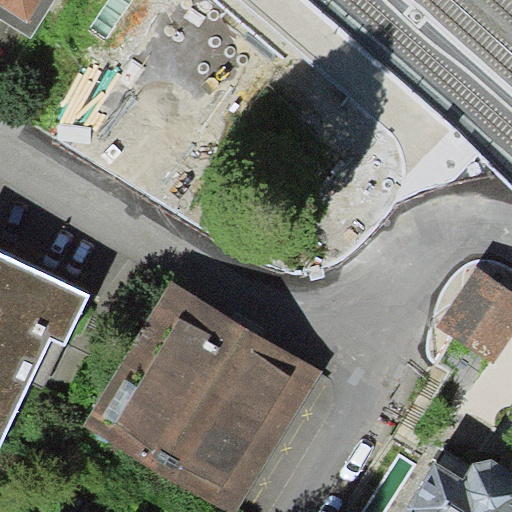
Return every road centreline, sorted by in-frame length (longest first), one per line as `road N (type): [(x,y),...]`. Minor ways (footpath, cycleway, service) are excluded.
road 1 (residential): [(367,352),(0,137)]
road 2 (residential): [(511,241),(459,214),(367,352)]
road 3 (residential): [(367,352),(291,511)]
